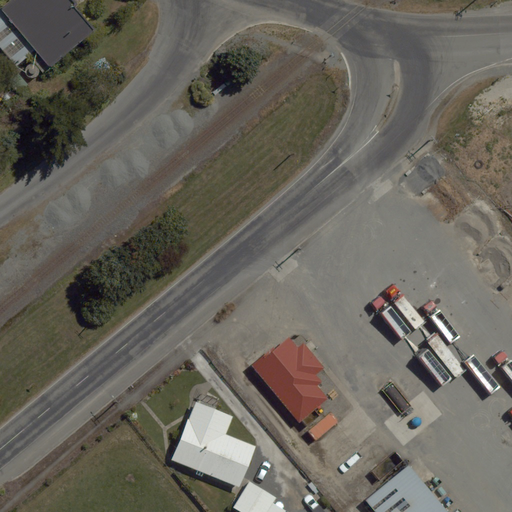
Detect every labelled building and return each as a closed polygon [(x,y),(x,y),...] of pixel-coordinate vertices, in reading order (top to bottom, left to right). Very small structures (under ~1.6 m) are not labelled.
[(89,30),(64,0),(15,0),(0,12),(44,66),(89,30)] [(289,333),(254,364),(303,419),(330,395),(314,377),(322,370),(289,333)] [(230,417),(192,401),(167,458),(237,488),(255,447),(223,434),(230,417)] [(459,511),(415,457),(364,498),(375,511),(459,511)] [(266,511),(276,497),(248,478),(230,506),(239,511),(266,511)]
